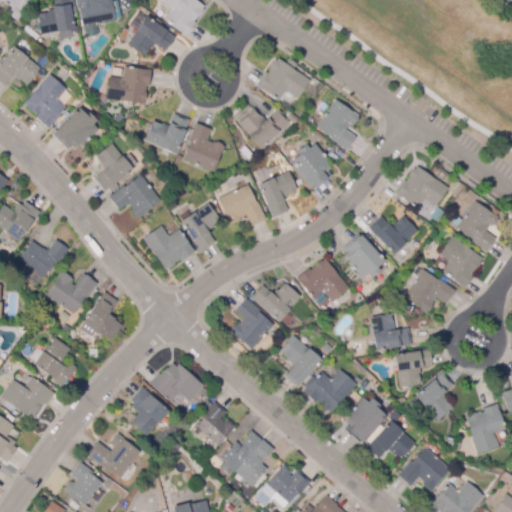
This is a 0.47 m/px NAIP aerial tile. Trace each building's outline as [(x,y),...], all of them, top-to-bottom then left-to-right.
[(29,0),(17,21),(7,15),(11,7),(0,0),(29,0)] [(41,34),(38,15),(48,14),(48,11),(53,10),(51,0),(73,0),(74,7),(70,8),(74,29),(57,32),(57,31),(41,34)] [(82,27),(79,8),(76,8),(74,0),(110,0),(115,22),(82,27)] [(185,36),(163,21),(171,9),(157,0),(194,0),(203,6),(201,8),(203,10),(185,36)] [(143,57),(127,45),(137,30),(130,24),(138,12),(146,18),(147,16),(175,36),(164,51),(154,44),(151,48),(150,47),(143,57)] [(4,86),(0,82),(0,64),(14,47),(40,68),(26,85),(18,79),(17,80),(13,75),(11,78),(10,76),(4,86)] [(278,101),(256,86),(265,72),(267,74),(270,69),(269,68),(274,61),(275,62),(277,59),(285,65),(289,60),(296,64),(292,69),(309,80),(296,99),(287,93),(283,92),(278,101)] [(142,104),(106,99),(108,77),(122,79),(123,67),(150,70),(148,87),(145,87),(145,92),(146,92),(145,100),(142,100),(142,104)] [(48,128),(36,118),(37,116),(23,104),(48,75),(65,89),(57,99),(57,101),(65,108),(48,128)] [(344,150),(315,126),(336,100),(357,117),(358,118),(353,124),(351,126),(349,124),(345,129),(355,137),(344,150)] [(321,115),(314,112),(320,101),(327,106),(321,115)] [(67,149),(53,133),(78,108),(86,115),(89,112),(97,121),(94,124),(98,128),(82,144),(81,143),(78,146),(77,145),(74,148),(71,145),(67,149)] [(260,149),(237,124),(253,109),(259,116),(260,115),(265,120),(277,109),(290,122),(260,149)] [(175,154),(144,140),(152,121),(160,125),(161,123),(168,126),(174,113),(189,120),(175,154)] [(211,173),(199,167),(200,164),(194,162),(193,166),(187,163),(188,162),(182,160),(190,141),(187,140),(195,123),(210,130),(205,140),(212,143),(212,142),(215,143),(215,142),(224,146),(211,173)] [(313,188),(292,161),(299,155),(296,152),(306,144),(310,148),(314,143),(331,165),(322,172),(328,179),(313,188)] [(104,192),(93,179),(103,171),(99,166),(101,164),(95,157),(111,144),(132,169),(104,192)] [(436,208),(422,199),(417,207),(410,202),(409,203),(393,193),(402,179),(405,181),(409,177),(408,176),(413,168),(414,169),(416,166),(449,188),(436,208)] [(272,218),(257,185),(287,171),(296,190),(288,195),(287,194),(285,195),(287,199),(283,200),(288,210),(272,218)] [(0,191),(0,174),(8,180),(0,191)] [(137,218),(130,210),(132,208),(128,203),(119,210),(108,198),(123,186),(124,188),(139,175),(159,200),(137,218)] [(251,226),(245,216),(239,219),(240,220),(230,225),(217,200),(246,184),(265,219),(251,226)] [(17,242),(5,232),(0,228),(0,209),(3,205),(12,212),(18,203),(20,204),(22,201),(38,213),(17,242)] [(485,252),(470,241),(471,240),(455,228),(474,201),(497,218),(490,227),(488,225),(484,231),(494,239),(485,252)] [(200,252),(180,222),(181,221),(179,217),(187,211),(190,215),(208,203),(220,220),(212,225),(213,227),(207,231),(214,242),(200,252)] [(392,255),(367,229),(380,217),(389,226),(394,221),(396,222),(402,216),(416,231),(404,242),(405,243),(392,255)] [(164,270),(142,239),(160,226),(167,236),(170,236),(178,230),(194,252),(181,261),(179,259),(175,263),(176,264),(167,270),(166,268),(164,270)] [(362,279),(347,264),(349,262),(343,255),(347,251),(343,248),(357,234),(383,260),(376,267),(379,270),(370,278),(367,274),(362,279)] [(463,288),(442,272),(449,262),(438,254),(451,236),(481,258),(479,260),(481,262),(471,274),(473,275),(463,288)] [(36,287),(28,281),(35,273),(18,260),(32,241),(46,252),(55,240),(69,248),(58,264),(55,262),(36,287)] [(331,302),(324,293),(321,293),(313,300),(296,279),(308,269),(309,271),(315,266),(314,265),(320,261),(320,262),(324,259),(348,288),(331,302)] [(426,312),(403,298),(421,269),(454,290),(445,304),(435,297),(431,303),(433,304),(431,306),(432,306),(429,312),(427,311),(426,312)] [(72,315),(45,296),(58,278),(57,278),(62,271),(72,278),(68,282),(74,286),(83,273),(97,283),(86,299),(84,298),(72,315)] [(278,322),(251,298),(262,286),(271,294),(275,290),(278,292),(284,284),(299,297),(289,309),(278,322)] [(111,340),(103,335),(102,336),(95,331),(91,337),(79,328),(103,292),(116,301),(108,314),(114,319),(114,320),(121,325),(111,340)] [(250,350),(230,331),(237,323),(238,324),(243,319),(234,311),(245,299),(273,326),(250,350)] [(375,351),(370,318),(391,314),(393,331),(407,328),(410,345),(375,351)] [(62,387),(32,365),(35,362),(29,358),(36,348),(42,352),(44,349),(46,350),(54,338),(69,349),(59,363),(65,368),(69,363),(76,368),(62,387)] [(297,387),(284,376),(293,366),(287,361),(289,360),(282,354),(295,338),(307,349),(308,348),(321,360),(297,387)] [(399,388),(394,355),(429,349),(432,366),(418,369),(421,383),(418,383),(419,385),(399,388)] [(170,403),(148,384),(158,373),(161,375),(171,363),(176,367),(178,365),(203,386),(189,402),(182,394),(177,394),(170,403)] [(330,413),(316,400),(314,402),(303,392),(306,388),(303,385),(312,376),(314,378),(321,372),(329,379),(331,379),(339,370),(356,385),(330,413)] [(435,422),(414,396),(441,373),(452,386),(442,395),(452,407),(435,422)] [(34,417),(29,413),(26,416),(0,397),(12,380),(23,388),(31,378),(53,394),(45,405),(43,403),(34,417)] [(365,388),(360,385),(364,379),(369,383),(365,388)] [(145,436),(130,422),(138,414),(130,406),(133,404),(129,400),(142,387),(169,413),(158,424),(157,423),(145,436)] [(511,411),(508,413),(501,393),(511,390),(511,389),(511,388),(511,411)] [(359,443),(344,429),(348,425),(344,422),(350,416),(348,413),(362,398),(367,402),(371,398),(379,406),(377,408),(385,415),(359,443)] [(217,446),(206,435),(201,440),(193,432),(196,429),(195,427),(204,418),(201,415),(214,402),(225,412),(219,418),(224,422),(227,419),(235,427),(217,446)] [(389,413),(384,409),(389,403),(394,407),(389,413)] [(476,454),(465,418),(468,416),(468,415),(476,413),(482,412),(481,410),(496,405),(505,430),(493,434),(498,447),(476,454)] [(393,421),(388,417),(393,411),(398,415),(393,421)] [(6,463),(0,458),(0,417),(13,427),(6,436),(15,443),(13,446),(16,449),(6,463)] [(378,459),(366,448),(389,421),(414,443),(401,458),(393,452),(391,454),(386,450),(378,459)] [(251,486),(234,471),(229,477),(220,468),(224,463),(220,459),(235,442),(241,447),(242,446),(240,443),(251,431),(261,441),(262,440),(273,450),(263,460),(264,461),(261,464),(266,469),(251,486)] [(120,477),(115,473),(110,474),(106,471),(106,467),(103,465),(101,467),(86,455),(97,442),(110,452),(114,447),(109,443),(116,433),(122,438),(140,452),(120,477)] [(172,456),(168,452),(175,443),(179,447),(172,456)] [(430,491),(422,484),(423,482),(418,477),(409,487),(397,476),(410,461),(412,462),(424,448),(449,470),(430,491)] [(84,506),(64,490),(70,482),(73,484),(76,479),(70,475),(80,463),(93,473),(91,475),(102,483),(84,506)] [(283,508),(270,497),(275,492),(266,484),(283,465),(291,472),(288,474),(291,477),(296,471),(310,482),(298,496),(296,495),(288,504),(287,503),(283,508)] [(190,487),(188,481),(185,482),(183,474),(191,471),(194,480),(191,481),(193,487),(190,487)] [(467,511),(439,511),(430,503),(448,484),(455,491),(458,490),(466,482),(482,496),(467,511)] [(511,511),(493,511),(506,494),(511,498),(511,511)] [(300,511),(307,504),(313,510),(325,496),(336,505),(336,506),(342,511),(300,511)] [(173,511),(172,507),(188,503),(188,505),(205,501),(207,511),(173,511)] [(44,511),(51,502),(65,511),(64,511),(44,511)]
